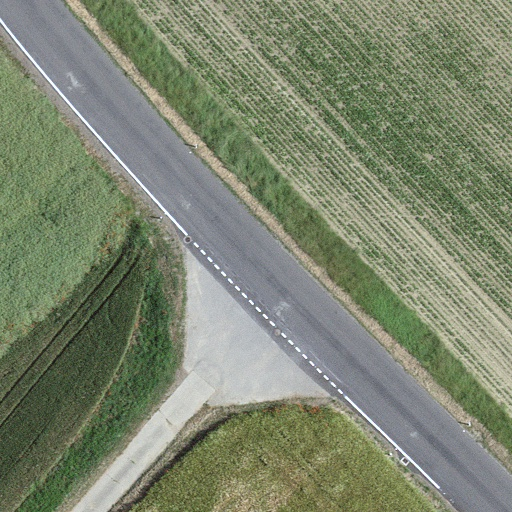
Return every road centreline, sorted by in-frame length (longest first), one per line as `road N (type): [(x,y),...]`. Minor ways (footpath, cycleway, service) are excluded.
road 1 (tertiary): [(49,0),(157,135),(507,511)]
road 2 (track): [(282,270),(79,511)]
